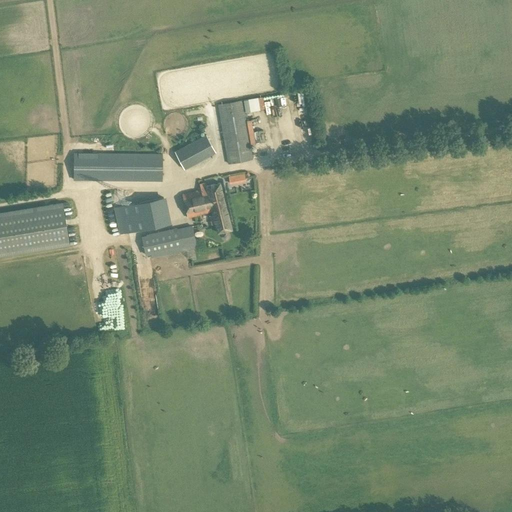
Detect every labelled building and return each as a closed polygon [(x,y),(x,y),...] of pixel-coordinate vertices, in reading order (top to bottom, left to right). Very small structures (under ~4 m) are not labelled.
[(252,160),(242,101),(218,105),(228,164),(252,160)] [(206,135),(175,151),(184,169),(215,152),(206,135)] [(74,153),(73,180),(161,181),(162,155),(74,153)] [(245,181),(244,173),(237,174),(238,182),(245,181)] [(201,190),(182,195),(188,218),(212,212),(217,233),(231,230),(220,183),(206,186),(205,183),(199,184),(201,190)] [(146,197),(119,203),(126,234),(169,224),(167,216),(162,193),(146,197)] [(62,202),(0,212),(0,255),(69,245),(62,202)] [(196,244),(194,237),(181,239),(178,228),(143,235),(147,255),(196,244)]
